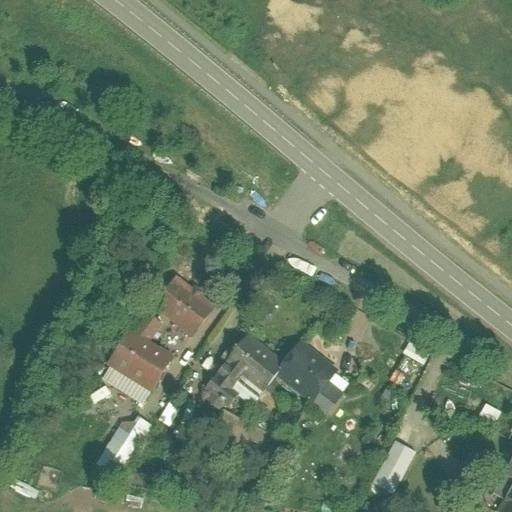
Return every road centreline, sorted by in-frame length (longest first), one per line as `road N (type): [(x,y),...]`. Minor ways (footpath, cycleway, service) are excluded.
road 1 (unclassified): [(0,86),(274,240)]
road 2 (tertiary): [(111,0),(323,174)]
road 3 (unclassified): [(274,240),(511,368)]
road 4 (tertiary): [(323,174),(511,326)]
